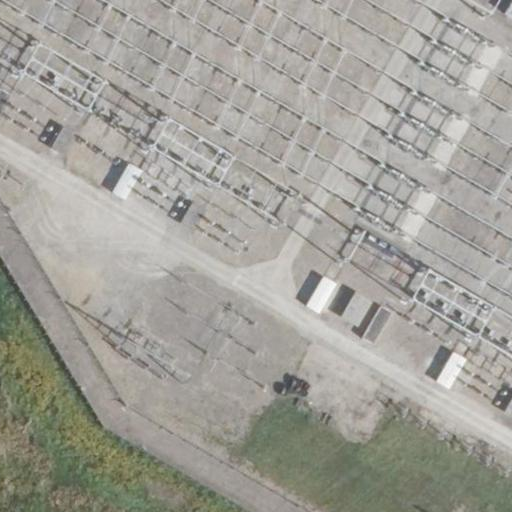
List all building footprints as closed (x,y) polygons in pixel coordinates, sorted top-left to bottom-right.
[(0,110),(8,95),(0,90),(0,110)] [(73,134),(61,127),(51,145),(62,152),(73,134)] [(141,171),(129,164),(114,188),(126,195),(141,171)] [(204,207),(194,201),(180,224),(191,230),(204,207)] [(337,285),(324,276),(308,303),(321,311),(337,285)] [(373,302),(355,291),(341,314),(360,325),(373,302)] [(373,343),(391,311),(381,305),(363,337),(373,343)] [(465,360),(453,353),(440,377),(452,384),(465,360)]
